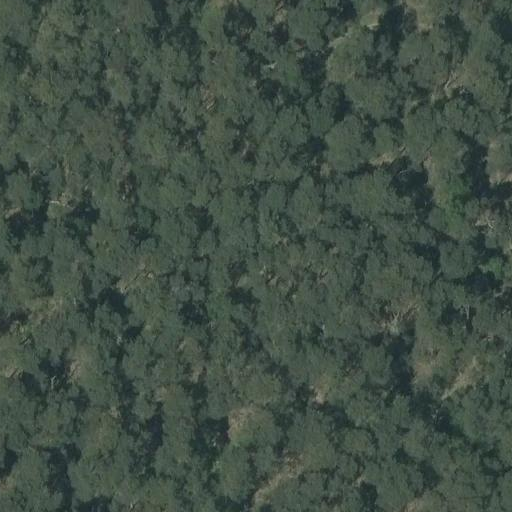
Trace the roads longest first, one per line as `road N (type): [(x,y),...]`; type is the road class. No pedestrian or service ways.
road 1 (track): [(0,209),(169,158),(341,40),(511,14)]
road 2 (track): [(346,511),(511,320)]
